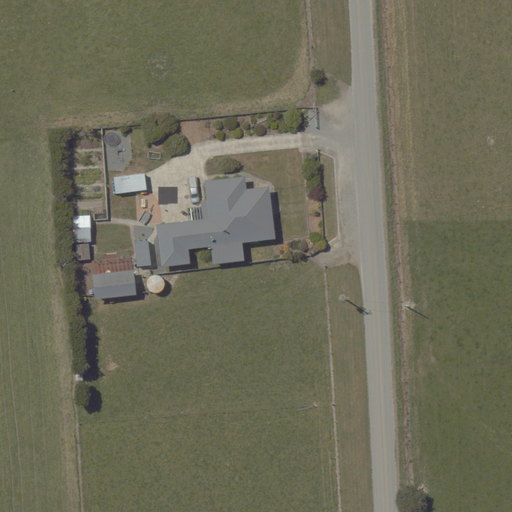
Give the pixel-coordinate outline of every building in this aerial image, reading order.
[(147,175),(111,179),(113,195),(149,191),(147,175)] [(199,187),(203,224),(152,229),(154,253),(156,271),(184,268),(183,250),(202,248),(204,266),(243,261),(241,244),(274,240),(271,216),(268,190),(244,192),(242,182),(199,187)] [(88,214),(69,215),(71,260),(89,259),(88,214)] [(151,266),(147,243),(129,245),(132,269),(151,266)] [(133,276),(87,281),(90,304),(135,299),(133,276)] [(163,280),(162,278),(160,278),(160,277),(158,277),(155,277),(153,277),(151,278),(149,279),(148,280),(146,282),(145,283),(144,285),(144,287),(144,290),(144,292),(145,294),(146,296),(147,297),(148,299),(150,300),(152,301),(154,301),(156,301),(158,301),(160,300),(162,300),(164,298),(165,297),(167,295),(168,293),(168,291),(168,289),(168,287),(167,285),(166,283),(165,281),(163,280)]
